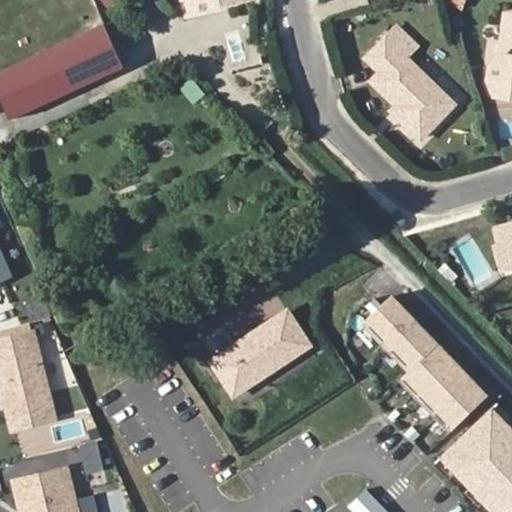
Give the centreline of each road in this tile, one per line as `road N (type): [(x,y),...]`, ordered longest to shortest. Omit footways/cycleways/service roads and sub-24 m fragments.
road 1 (residential): [(297,0),(327,116),(403,195),(446,200),(511,179)]
road 2 (residential): [(422,511),(358,453),(332,460),(253,511)]
road 3 (residential): [(216,511),(135,385)]
